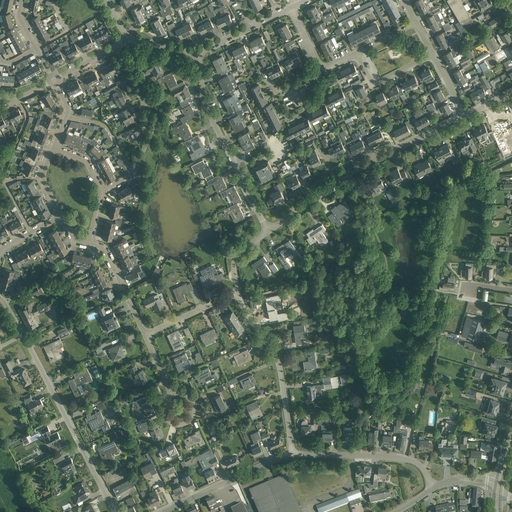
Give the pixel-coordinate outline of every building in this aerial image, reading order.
[(162,10),(166,8),(165,6),(171,3),(169,0),(162,0),(161,1),(162,4),(160,5),(162,10)] [(177,0),(179,3),(174,5),(174,6),(176,9),(177,11),(182,8),(181,6),(187,4),(184,0),(177,0)] [(274,4),(271,0),(262,0),(252,5),(255,10),(262,7),(261,4),(267,1),(270,6),(274,4)] [(330,0),(332,4),(334,6),(337,5),(338,9),(341,8),(336,0),(330,0)] [(462,25),(472,20),(472,19),(460,0),(445,0),(446,1),(447,0),(459,21),(462,25)] [(489,0),(485,0),(475,6),(476,8),(478,7),(480,10),(492,4),(489,0)] [(419,8),(417,8),(419,12),(421,11),(422,14),(428,10),(432,8),(431,8),(433,7),(432,6),(430,6),(428,2),(419,8)] [(33,14),(37,13),(38,5),(30,3),(28,9),(34,11),(33,14)] [(232,21),(229,14),(227,11),(225,12),(224,10),(229,7),(227,4),(218,8),(222,14),(221,14),(226,24),(232,21)] [(395,4),(388,8),(389,10),(388,11),(389,14),(397,10),(395,4)] [(134,16),(146,10),(145,11),(142,5),(139,7),(138,6),(131,10),(134,16)] [(307,10),(310,16),(318,12),(315,6),(307,10)] [(170,7),(167,9),(168,11),(161,14),(163,17),(165,16),(173,12),(172,11),(170,7)] [(0,21),(0,22),(3,21),(11,19),(10,16),(11,15),(10,13),(9,13),(10,10),(3,9),(4,9),(2,15),(0,15),(0,21)] [(477,16),(477,17),(479,20),(480,22),(485,18),(488,22),(488,23),(489,22),(492,27),(498,23),(502,21),(495,9),(492,11),(496,18),(492,20),(488,13),(485,15),(484,16),(483,13),(477,16)] [(146,10),(134,16),(138,23),(145,19),(148,17),(147,14),(148,13),(146,10)] [(389,14),(390,16),(392,19),(394,24),(400,21),(398,16),(400,15),(397,10),(389,14)] [(321,18),(323,17),(322,15),(321,11),(318,12),(310,16),(313,22),(321,18)] [(37,13),(33,14),(35,17),(30,20),(33,25),(41,21),(37,13)] [(433,15),(427,18),(430,24),(435,22),(439,19),(440,19),(437,13),(435,15),(435,14),(433,15)] [(217,20),(218,22),(220,27),(226,24),(221,14),(219,16),(220,18),(217,20)] [(189,23),(184,26),(183,26),(188,35),(190,33),(193,32),(194,32),(192,27),(190,24),(193,23),(189,15),(186,17),(185,15),(186,17),(185,18),(187,22),(188,21),(189,23)] [(208,22),(205,23),(208,30),(209,31),(212,29),(212,28),(214,27),(209,17),(206,18),(208,22)] [(380,19),(386,29),(391,26),(388,21),(386,22),(383,17),(380,19)] [(435,22),(430,24),(433,31),(439,27),(442,26),(442,25),(441,22),(444,21),(442,18),(440,19),(439,19),(435,22)] [(11,19),(3,21),(5,27),(6,27),(8,30),(13,28),(12,25),(14,24),(13,22),(12,22),(11,19)] [(151,22),(154,29),(166,23),(162,25),(159,19),(151,22)] [(199,22),(197,23),(202,33),(208,30),(205,23),(203,20),(199,22)] [(472,20),(462,25),(463,28),(464,27),(465,29),(474,24),(472,20)] [(44,27),(41,21),(33,25),(36,31),(44,27)] [(85,24),(88,28),(91,33),(92,36),(94,40),(96,39),(98,41),(100,40),(100,41),(103,39),(98,29),(93,31),(88,22),(85,24)] [(327,28),(325,25),(324,22),(321,24),(313,28),(315,34),(323,30),(327,28)] [(166,23),(154,29),(157,35),(168,30),(169,33),(175,30),(174,27),(169,29),(167,26),(168,26),(166,23)] [(280,31),(281,34),(289,30),(286,24),(284,25),(282,23),(274,27),(277,32),(280,31)] [(371,26),(375,33),(380,31),(377,23),(371,26)] [(176,26),(174,27),(175,30),(169,33),(171,36),(179,33),(181,38),(182,38),(181,37),(185,36),(188,35),(183,26),(184,26),(182,24),(176,26)] [(100,27),(98,29),(103,39),(106,37),(106,36),(108,35),(107,33),(109,32),(106,25),(103,26),(102,25),(101,25),(100,27)] [(365,29),(369,36),(375,33),(371,26),(365,29)] [(6,32),(9,37),(17,33),(14,27),(13,28),(8,30),(8,31),(6,32)] [(39,36),(47,32),(44,27),(36,31),(39,36)] [(88,36),(84,38),(88,47),(93,44),(89,37),(92,36),(91,33),(88,28),(85,30),(88,36)] [(369,36),(365,29),(360,32),(364,39),(369,36)] [(281,41),(284,40),(292,36),(289,30),(281,34),(283,37),(280,38),(281,41)] [(329,34),(328,32),(325,33),(323,30),(315,34),(316,34),(315,35),(316,37),(317,37),(318,39),(323,37),(326,35),(329,34)] [(353,32),(353,31),(347,34),(347,35),(349,37),(350,40),(352,45),(358,42),(354,34),(353,32)] [(442,33),(436,36),(439,42),(446,39),(452,35),(451,33),(448,34),(446,31),(445,31),(442,33)] [(507,31),(503,34),(495,39),(493,36),(485,41),(486,43),(485,43),(490,52),(494,50),(500,47),(497,42),(503,38),(506,43),(511,40),(507,31)] [(50,37),(47,33),(47,32),(39,36),(42,42),(50,37)] [(360,32),(354,34),(358,42),(364,39),(360,32)] [(9,43),(11,42),(12,42),(20,38),(17,33),(9,37),(6,39),(9,43)] [(446,39),(439,42),(443,48),(452,43),(450,40),(452,39),(453,37),(452,35),(446,39)] [(75,38),(74,38),(77,44),(80,42),(84,49),(88,47),(84,38),(81,39),(80,36),(78,36),(75,38)] [(264,47),(266,46),(262,36),(256,39),(260,47),(263,45),(264,47)] [(20,38),(12,42),(15,48),(23,43),(20,38)] [(72,45),(69,46),(74,55),(79,52),(75,45),(77,44),(74,38),(71,40),(72,41),(70,42),(72,45)] [(250,42),(252,46),(254,50),(256,53),(261,50),(260,47),(256,39),(250,42)] [(323,50),(334,44),(331,39),(321,44),(323,50)] [(60,46),(63,52),(65,50),(69,57),(74,55),(69,46),(67,42),(60,46)] [(15,48),(15,49),(17,53),(26,49),(23,43),(15,48)] [(448,52),(444,55),(447,61),(456,56),(455,54),(456,52),(459,51),(460,50),(458,48),(461,46),(459,43),(453,46),(455,49),(450,51),(448,52)] [(337,50),(334,44),(323,50),(326,55),(337,50)] [(244,45),(238,48),(244,59),(248,57),(249,54),(244,45)] [(60,53),(63,52),(60,46),(57,48),(53,50),(55,54),(59,63),(64,60),(60,53)] [(233,51),(235,55),(236,58),(238,62),(235,63),(236,65),(237,67),(238,70),(239,70),(241,68),(238,62),(244,59),(238,48),(233,51)] [(467,57),(460,61),(460,62),(462,65),(470,60),(474,58),(469,49),(467,51),(465,52),(467,57)] [(498,57),(504,54),(502,50),(493,55),(496,60),(499,59),(498,57)] [(294,56),(291,58),(295,67),(301,64),(302,64),(296,51),(293,53),(294,56)] [(490,56),(488,51),(476,58),(479,63),(490,56)] [(54,65),(59,63),(55,54),(50,56),(48,52),(45,54),(48,59),(51,58),(54,65)] [(289,69),(295,67),(291,58),(287,59),(286,57),(285,58),(283,54),(279,56),(280,58),(283,65),(283,64),(285,63),(289,70),(289,69)] [(216,65),(216,66),(225,62),(222,56),(219,57),(213,60),(214,62),(213,63),(215,66),(216,65)] [(456,56),(447,61),(450,67),(455,65),(458,63),(460,62),(460,61),(459,59),(457,56),(456,56)] [(263,58),(259,60),(258,60),(260,64),(258,65),(259,68),(266,65),(263,58)] [(464,68),(469,65),(471,63),(470,60),(474,58),(470,60),(462,65),(464,68)] [(157,60),(143,67),(145,72),(146,73),(153,69),(156,76),(155,76),(154,76),(146,80),(148,84),(156,80),(158,79),(164,76),(163,73),(157,60)] [(217,67),(216,68),(217,71),(218,71),(219,73),(225,70),(226,73),(230,71),(231,70),(232,70),(228,63),(226,64),(225,62),(216,66),(217,67)] [(278,62),(272,65),(277,76),(283,73),(278,62)] [(107,66),(111,74),(116,71),(117,74),(121,72),(117,66),(114,67),(112,63),(107,66)] [(37,64),(32,67),(37,75),(42,72),(37,64)] [(348,67),(352,75),(357,72),(354,64),(348,67)] [(266,68),(268,71),(272,79),(277,76),(272,65),(266,68)] [(107,66),(105,67),(102,69),(106,77),(111,74),(107,66)] [(27,70),(31,78),(37,75),(32,67),(27,70)] [(353,77),(352,75),(348,67),(342,70),(346,78),(347,80),(353,77)] [(422,74),(418,76),(421,81),(425,79),(429,77),(431,81),(434,79),(429,69),(422,73),(422,74)] [(460,69),(458,70),(453,73),(457,79),(463,75),(460,69)] [(26,81),(31,78),(27,70),(21,73),(26,81)] [(337,73),(340,80),(346,78),(342,70),(337,73)] [(164,76),(158,79),(160,85),(167,81),(171,88),(170,88),(171,91),(172,91),(178,88),(185,84),(183,81),(177,84),(171,72),(164,76)] [(21,84),(26,81),(21,73),(16,76),(21,84)] [(95,73),(90,75),(94,83),(99,81),(95,73)] [(224,77),(219,80),(220,82),(219,82),(219,83),(220,85),(221,85),(222,85),(222,86),(234,80),(231,74),(227,75),(224,77)] [(85,78),(87,82),(89,86),(91,85),(92,87),(95,85),(94,83),(90,75),(85,78)] [(466,82),(466,81),(469,80),(467,77),(464,78),(463,75),(457,79),(460,85),(466,82)] [(476,90),(480,97),(486,94),(484,90),(487,89),(485,85),(488,84),(488,83),(486,80),(484,76),(480,78),(483,84),(481,85),(482,88),(476,90)] [(409,80),(412,87),(418,84),(414,77),(409,80)] [(235,79),(222,86),(223,87),(222,87),(222,88),(223,90),(224,90),(225,92),(230,90),(234,87),(233,85),(237,83),(235,79)] [(72,83),(77,92),(81,90),(82,91),(86,89),(83,83),(79,85),(77,80),(72,83)] [(406,91),(412,87),(409,80),(403,83),(402,83),(405,88),(406,91)] [(69,98),(73,96),(72,95),(77,92),(72,83),(67,85),(70,91),(66,93),(69,98)] [(178,88),(172,91),(175,96),(182,93),(185,100),(184,100),(179,102),(181,105),(187,102),(187,103),(189,102),(192,100),(191,97),(185,84),(178,88)] [(251,89),(254,94),(262,91),(259,85),(251,89)] [(363,86),(359,88),(357,90),(354,91),(357,98),(360,97),(367,94),(366,93),(367,93),(366,90),(365,90),(363,86)] [(403,100),(406,98),(404,93),(403,91),(400,87),(401,89),(399,90),(397,86),(388,90),(390,94),(393,99),(400,96),(403,100)] [(106,97),(111,94),(113,96),(111,97),(112,100),(125,93),(122,89),(121,90),(119,87),(114,90),(112,87),(103,92),(106,97)] [(341,89),(336,92),(340,100),(341,103),(347,100),(341,89)] [(440,90),(434,93),(433,90),(427,93),(425,94),(426,96),(430,94),(434,103),(438,101),(444,98),(440,90)] [(473,100),(480,97),(476,90),(470,94),(473,100)] [(265,96),(262,91),(254,94),(257,100),(265,96)] [(330,95),(334,103),(340,100),(336,92),(333,93),(333,92),(330,94),(331,95),(330,95)] [(387,102),(385,97),(383,92),(376,96),(377,98),(377,99),(378,99),(381,105),(387,102)] [(407,92),(404,93),(406,98),(408,102),(412,101),(409,96),(407,92)] [(41,97),(43,102),(52,97),(50,93),(41,97)] [(110,105),(114,103),(116,107),(118,105),(119,108),(121,108),(125,105),(124,102),(126,101),(124,99),(127,97),(125,93),(112,100),(109,102),(110,105)] [(228,97),(224,100),(225,102),(224,102),(225,105),(226,105),(227,106),(236,101),(233,95),(228,97)] [(330,95),(324,98),(330,109),(336,106),(334,103),(330,95)] [(267,102),(265,96),(257,100),(260,106),(267,102)] [(44,107),(44,108),(43,108),(44,111),(51,111),(57,110),(55,106),(50,108),(49,106),(55,102),(52,97),(43,102),(45,105),(44,106),(44,107)] [(227,107),(228,110),(229,110),(230,112),(235,109),(237,112),(248,106),(247,104),(247,103),(239,107),(238,105),(242,103),(240,99),(236,101),(227,106),(227,107)] [(185,116),(180,118),(183,124),(186,122),(197,117),(190,104),(190,105),(189,102),(187,103),(187,102),(181,105),(182,109),(184,108),(187,115),(185,116)] [(392,115),(396,113),(391,102),(388,103),(391,110),(389,110),(392,115)] [(264,107),(267,113),(274,109),(271,103),(264,107)] [(447,103),(443,106),(441,107),(437,109),(439,112),(442,110),(445,114),(451,111),(447,103)] [(248,106),(237,112),(238,115),(230,119),(233,126),(242,121),(248,118),(246,114),(243,116),(242,113),(250,109),(248,106)] [(329,113),(325,106),(319,108),(323,116),(329,113)] [(133,114),(131,109),(128,111),(127,108),(125,109),(124,107),(117,111),(118,113),(117,114),(121,120),(133,114)] [(319,108),(314,111),(318,119),(323,116),(319,108)] [(12,111),(16,118),(19,117),(19,118),(22,117),(22,118),(25,117),(24,113),(21,115),(18,109),(15,111),(15,110),(12,111)] [(91,111),(82,109),(80,116),(90,118),(91,114),(93,115),(94,110),(91,109),(91,111)] [(274,109),(267,113),(269,118),(277,114),(274,109)] [(56,118),(49,116),(50,113),(55,115),(57,110),(51,111),(44,111),(43,113),(43,114),(45,117),(44,119),(54,123),(56,118)] [(7,115),(9,119),(11,122),(14,121),(13,120),(16,118),(12,111),(10,112),(10,113),(7,115)] [(308,114),(310,118),(312,122),(318,119),(314,111),(308,114)] [(421,119),(424,125),(426,124),(430,122),(429,120),(431,119),(427,111),(419,116),(421,119)] [(414,114),(417,120),(415,122),(414,121),(412,122),(415,128),(417,126),(419,128),(422,126),(424,125),(421,119),(419,116),(417,113),(414,114)] [(133,114),(121,120),(124,126),(126,125),(126,126),(135,121),(133,119),(135,118),(133,114)] [(277,114),(269,118),(272,124),(280,120),(277,114)] [(36,125),(44,129),(45,126),(52,129),(54,123),(44,119),(42,118),(40,123),(39,123),(37,122),(36,125)] [(302,122),(305,130),(311,127),(307,119),(302,122)] [(497,132),(493,134),(500,149),(501,148),(503,152),(507,150),(502,140),(498,142),(495,135),(502,132),(503,135),(509,133),(507,129),(511,127),(507,119),(493,125),(497,132)] [(272,131),(275,130),(283,126),(280,120),(272,124),(274,127),(271,128),(272,131)] [(400,128),(404,136),(410,133),(409,129),(412,127),(410,123),(408,120),(405,122),(406,125),(400,128)] [(245,127),(242,121),(233,126),(236,132),(245,127)] [(172,129),(170,130),(173,135),(174,134),(179,132),(182,139),(183,138),(185,141),(193,138),(193,137),(191,135),(192,134),(186,122),(183,124),(182,124),(179,125),(172,129)] [(300,132),(305,130),(302,122),(296,125),(300,132)] [(33,130),(39,133),(38,135),(47,139),(49,134),(43,132),(44,129),(36,125),(35,125),(33,130)] [(296,125),(290,127),(294,135),(300,132),(296,125)] [(132,141),(133,140),(141,136),(140,133),(143,132),(140,127),(132,131),(131,129),(136,126),(122,133),(126,139),(130,137),(132,141)] [(484,126),(475,131),(480,143),(487,140),(488,143),(491,142),(490,142),(495,139),(492,131),(488,133),(484,126)] [(288,138),(294,135),(290,127),(285,130),(288,138)] [(389,130),(390,133),(392,137),(396,135),(398,139),(404,136),(400,128),(394,131),(393,128),(389,130)] [(374,134),(377,141),(384,138),(381,131),(380,131),(379,130),(377,131),(377,132),(374,134)] [(339,140),(337,141),(334,143),(339,153),(345,150),(341,142),(344,141),(339,131),(336,133),(337,134),(337,135),(339,140)] [(250,139),(247,133),(238,137),(239,139),(240,143),(241,142),(242,143),(250,139)] [(356,133),(352,135),(354,139),(359,150),(362,149),(363,149),(365,148),(365,147),(363,143),(365,143),(361,134),(357,136),(356,133)] [(63,143),(69,145),(73,136),(67,134),(63,143)] [(73,136),(69,145),(74,147),(78,136),(74,134),(73,136)] [(366,135),(367,137),(371,144),(377,141),(374,134),(371,136),(370,134),(366,135)] [(45,144),(47,139),(38,135),(36,140),(33,139),(31,142),(37,145),(38,142),(45,144)] [(81,137),(78,136),(74,147),(78,149),(82,140),(84,136),(82,135),(81,137)] [(185,141),(184,142),(187,147),(190,145),(197,158),(201,156),(200,153),(201,153),(205,151),(206,150),(204,147),(198,135),(193,137),(193,138),(185,141)] [(84,136),(82,140),(78,149),(84,151),(87,142),(90,143),(92,140),(84,137),(84,136)] [(243,148),(244,147),(245,149),(250,147),(252,150),(255,148),(252,142),(256,140),(255,137),(254,137),(250,139),(242,143),(242,144),(241,145),(243,148)] [(93,146),(87,152),(91,156),(98,148),(101,145),(93,138),(92,140),(90,143),(93,146)] [(477,149),(474,143),(471,138),(467,140),(466,139),(458,143),(462,152),(468,149),(470,152),(477,149)] [(354,153),(359,150),(354,139),(346,143),(349,149),(351,148),(354,153)] [(305,147),(305,146),(306,146),(307,147),(312,145),(314,149),(317,148),(313,140),(301,147),(302,149),(305,147)] [(36,147),(37,145),(31,142),(30,145),(29,147),(32,149),(31,151),(41,155),(43,150),(36,147)] [(333,157),(339,153),(334,143),(331,144),(332,148),(329,149),(333,157)] [(442,148),(434,152),(435,154),(439,161),(440,164),(445,162),(444,159),(453,155),(450,149),(447,145),(442,147),(442,148)] [(98,148),(91,156),(95,160),(101,154),(103,156),(106,153),(102,149),(100,150),(98,148)] [(25,158),(31,161),(32,158),(38,160),(41,155),(31,151),(30,154),(24,153),(23,155),(26,156),(25,158)] [(316,152),(312,154),(314,157),(310,159),(314,166),(321,162),(316,152)] [(456,164),(461,161),(458,156),(453,158),(456,164)] [(24,161),(22,166),(25,167),(34,171),(36,166),(30,163),(31,161),(25,158),(24,161)] [(96,163),(99,168),(108,163),(105,158),(96,163)] [(191,166),(193,169),(195,174),(201,171),(201,172),(204,178),(205,178),(207,181),(214,177),(207,162),(204,163),(203,160),(191,166)] [(418,164),(413,166),(416,171),(419,178),(424,176),(423,175),(433,170),(430,165),(427,160),(421,163),(422,164),(419,165),(418,164)] [(268,161),(254,169),(261,183),(276,176),(268,161)] [(99,168),(102,173),(110,168),(108,163),(99,168)] [(294,172),(297,171),(293,164),(294,165),(290,167),(288,163),(286,164),(288,169),(285,170),(287,173),(293,170),(294,172)] [(310,173),(311,173),(309,170),(306,164),(303,165),(304,168),(300,170),(301,172),(303,177),(307,175),(307,176),(308,176),(310,175),(311,174),(310,173)] [(32,176),(34,171),(25,167),(25,168),(23,173),(32,176)] [(110,168),(102,173),(104,178),(113,173),(110,168)] [(408,177),(404,171),(400,173),(397,168),(388,173),(394,184),(408,177)] [(116,178),(113,173),(104,178),(107,182),(116,178)] [(228,189),(220,174),(214,177),(207,181),(209,186),(213,184),(218,193),(220,191),(220,193),(228,189)] [(295,189),(297,187),(297,186),(300,185),(298,180),(296,176),(293,177),(292,176),(286,179),(288,184),(291,183),(291,184),(293,188),(294,188),(295,189)] [(27,189),(35,185),(33,180),(31,182),(30,180),(27,180),(25,181),(25,180),(17,181),(8,186),(10,189),(18,185),(24,184),(27,189)] [(368,184),(370,188),(370,189),(373,187),(377,194),(386,189),(381,181),(380,182),(379,180),(377,181),(376,180),(368,184)] [(272,201),(274,204),(278,202),(278,201),(284,198),(281,191),(284,190),(280,182),(274,186),(277,191),(270,195),(273,201),(272,201)] [(35,185),(27,189),(29,193),(27,194),(28,197),(24,199),(25,201),(35,195),(34,193),(38,190),(35,185)] [(126,188),(123,190),(130,202),(132,201),(129,197),(135,194),(135,193),(132,188),(130,190),(128,185),(126,186),(127,186),(125,187),(126,188)] [(234,205),(237,203),(242,201),(234,186),(228,189),(220,193),(223,198),(226,196),(229,203),(231,202),(232,201),(234,205)] [(127,203),(130,202),(123,190),(120,191),(119,190),(118,191),(118,190),(117,191),(119,195),(116,197),(119,202),(125,199),(127,203)] [(36,205),(43,201),(41,196),(36,198),(35,195),(25,201),(27,199),(29,202),(31,201),(31,203),(34,201),(36,205)] [(43,210),(42,208),(46,205),(43,201),(36,205),(32,207),(34,210),(35,210),(36,211),(33,213),(34,215),(37,213),(37,214),(43,210)] [(348,219),(353,215),(343,201),(343,202),(336,207),(335,206),(331,209),(333,212),(330,214),(335,221),(336,221),(336,222),(338,226),(342,223),(340,219),(345,215),(348,219)] [(234,205),(223,210),(226,215),(230,213),(233,220),(236,218),(237,222),(245,218),(237,203),(234,205)] [(110,210),(118,212),(119,208),(124,210),(125,207),(120,206),(111,204),(110,207),(109,207),(109,208),(108,208),(108,209),(110,210)] [(39,217),(41,222),(47,218),(46,216),(50,213),(48,208),(43,210),(37,214),(39,217)] [(106,215),(111,216),(117,218),(118,214),(123,216),(126,216),(127,214),(123,213),(118,212),(110,210),(109,213),(107,213),(107,214),(106,215)] [(24,227),(19,219),(16,220),(15,218),(13,219),(18,229),(19,228),(20,229),(24,227)] [(16,230),(18,229),(13,219),(12,219),(14,222),(11,223),(12,224),(9,226),(13,233),(17,231),(16,230)] [(107,220),(106,224),(105,224),(104,225),(104,226),(105,226),(114,229),(115,225),(120,227),(120,226),(121,223),(121,221),(120,221),(115,220),(115,222),(107,220)] [(313,229),(306,234),(309,237),(307,239),(311,244),(313,243),(317,240),(321,246),(324,243),(325,244),(328,242),(322,233),(326,230),(322,224),(316,229),(317,230),(315,232),(313,229)] [(0,230),(3,237),(5,236),(6,237),(9,235),(7,231),(5,228),(3,229),(1,225),(0,225),(0,230)] [(102,232),(104,232),(113,234),(114,231),(118,232),(119,230),(114,229),(105,226),(105,230),(103,229),(103,231),(102,231),(102,232)] [(45,240),(47,242),(51,240),(59,235),(57,232),(59,232),(58,231),(58,230),(58,229),(48,234),(50,237),(45,240)] [(119,236),(118,236),(113,235),(113,234),(104,232),(103,236),(102,235),(102,237),(101,236),(101,238),(111,240),(112,237),(118,238),(119,236)] [(51,240),(53,243),(48,245),(49,247),(54,245),(62,241),(60,238),(61,237),(61,236),(61,235),(59,235),(51,240)] [(51,250),(52,253),(65,246),(63,243),(64,242),(64,241),(63,240),(62,241),(54,245),(55,248),(51,250)] [(116,252),(129,246),(129,245),(128,246),(127,242),(126,240),(122,242),(118,244),(116,244),(113,246),(115,249),(114,249),(114,251),(114,252),(116,251),(116,252)] [(278,257),(281,261),(282,263),(286,260),(284,257),(291,252),(294,257),(298,254),(292,244),(289,240),(285,243),(285,244),(283,246),(282,244),(276,249),(278,253),(280,252),(281,254),(278,257)] [(33,244),(33,246),(34,246),(38,254),(41,252),(43,257),(45,255),(43,251),(39,243),(36,245),(35,243),(34,244),(33,244)] [(32,256),(31,257),(33,262),(35,261),(32,257),(36,255),(38,260),(40,258),(38,254),(34,246),(33,246),(30,248),(30,246),(29,247),(28,246),(27,247),(32,256)] [(65,246),(52,253),(53,255),(58,252),(60,256),(65,253),(69,251),(69,249),(68,250),(67,248),(66,249),(65,246)] [(120,256),(127,253),(125,250),(130,248),(129,246),(116,252),(117,254),(116,255),(117,256),(116,256),(117,258),(120,256)] [(127,253),(120,256),(121,259),(128,256),(133,253),(130,248),(125,250),(127,253)] [(19,251),(20,253),(24,261),(25,261),(28,259),(30,264),(33,262),(31,257),(29,257),(26,250),(22,252),(22,251),(21,251),(20,251),(19,251)] [(77,264),(79,255),(76,254),(76,253),(75,252),(74,252),(72,256),(69,256),(68,260),(68,261),(75,263),(73,268),(76,269),(77,264)] [(27,265),(25,261),(24,261),(20,253),(17,255),(17,253),(15,254),(14,254),(19,264),(22,262),(25,267),(27,265)] [(82,270),(85,256),(82,256),(82,254),(81,254),(81,253),(80,253),(79,255),(77,264),(80,265),(79,269),(82,270)] [(85,256),(82,270),(83,270),(84,271),(85,266),(89,267),(90,261),(91,256),(90,256),(89,256),(88,257),(85,256)] [(128,256),(121,259),(118,260),(119,261),(120,262),(121,262),(122,264),(135,258),(134,257),(129,259),(128,256)] [(265,262),(266,261),(264,257),(252,265),(254,269),(257,267),(263,276),(268,273),(270,271),(269,269),(264,263),(265,262)] [(125,270),(129,268),(133,267),(138,265),(137,262),(132,264),(130,261),(135,259),(135,258),(122,264),(122,265),(121,266),(121,267),(122,267),(122,268),(123,267),(125,270)] [(14,270),(20,267),(17,262),(11,265),(14,270)] [(270,266),(275,273),(279,270),(274,263),(270,266)] [(460,270),(460,276),(465,276),(465,277),(471,278),(471,273),(474,273),(475,264),(465,263),(465,270),(460,270)] [(492,278),(492,273),(496,273),(496,264),(486,264),(486,271),(482,271),(482,277),(486,277),(486,278),(492,278)] [(130,282),(135,280),(140,278),(138,274),(142,272),(139,266),(137,267),(135,267),(130,270),(132,269),(134,272),(127,275),(130,282)] [(101,273),(102,273),(103,272),(103,271),(102,271),(102,270),(100,271),(99,267),(91,271),(86,273),(87,276),(92,274),(93,277),(101,273)] [(153,273),(152,276),(152,278),(157,276),(157,275),(161,269),(157,267),(153,273)] [(203,276),(200,277),(205,289),(209,287),(209,286),(213,284),(212,284),(213,283),(214,283),(215,284),(219,282),(218,281),(219,281),(225,278),(222,272),(214,276),(213,272),(214,272),(214,271),(213,271),(212,268),(206,271),(202,273),(203,275),(203,276)] [(4,274),(12,277),(13,274),(18,275),(19,273),(14,271),(5,269),(4,272),(3,272),(3,273),(2,273),(2,274),(4,275),(4,274)] [(89,279),(90,281),(94,279),(96,282),(91,284),(104,278),(106,278),(105,276),(105,277),(104,275),(103,276),(102,273),(101,273),(93,277),(89,279)] [(4,274),(4,275),(3,278),(1,277),(1,279),(0,280),(2,280),(11,283),(12,279),(16,281),(19,282),(19,281),(17,278),(12,277),(4,274)] [(441,280),(439,290),(448,291),(448,288),(453,289),(454,283),(453,283),(454,278),(448,277),(448,282),(441,280)] [(98,288),(104,285),(108,283),(108,282),(107,282),(107,281),(105,281),(104,278),(91,284),(92,287),(97,284),(98,288)] [(11,283),(2,280),(1,284),(0,283),(0,286),(5,287),(4,290),(10,292),(10,289),(9,288),(10,285),(15,287),(16,284),(11,283)] [(189,291),(187,286),(185,283),(172,289),(176,298),(179,303),(186,300),(183,293),(184,292),(184,293),(189,291)] [(164,291),(160,284),(154,287),(158,294),(164,291)] [(29,290),(32,295),(39,291),(37,286),(29,290)] [(270,298),(268,299),(272,316),(273,316),(279,314),(279,317),(292,314),(291,307),(284,308),(282,298),(292,296),(291,288),(269,293),(270,298)] [(111,292),(110,290),(102,293),(100,294),(102,297),(103,301),(105,304),(112,300),(111,297),(114,296),(112,292),(111,292)] [(163,307),(161,303),(157,295),(153,296),(148,298),(143,300),(146,307),(153,304),(156,311),(163,307)] [(261,297),(249,300),(251,308),(257,307),(257,304),(263,303),(261,297)] [(32,308),(28,300),(23,303),(25,306),(18,309),(23,320),(33,315),(35,314),(39,312),(37,308),(33,310),(34,312),(32,313),(32,312),(30,313),(29,311),(32,310),(31,309),(32,308)] [(47,302),(36,307),(37,308),(39,312),(45,309),(46,311),(50,309),(47,302)] [(462,319),(465,308),(458,306),(454,318),(456,318),(454,322),(460,324),(462,319)] [(107,332),(115,328),(119,326),(116,319),(117,318),(116,316),(115,316),(113,312),(100,318),(107,332)] [(245,330),(232,312),(223,318),(236,336),(245,330)] [(29,330),(33,328),(38,325),(33,315),(23,320),(29,330)] [(467,337),(473,318),(467,316),(461,336),(467,337)] [(473,318),(467,337),(479,341),(484,322),(473,318)] [(54,329),(58,335),(68,331),(65,324),(54,329)] [(298,325),(294,325),(293,325),(294,332),(296,332),(296,334),(295,334),(296,341),(296,340),(301,339),(301,340),(306,340),(307,340),(304,324),(298,325)] [(200,335),(201,338),(204,344),(220,336),(218,332),(215,333),(213,329),(205,333),(206,334),(200,336),(200,335)] [(172,346),(174,351),(184,346),(179,336),(180,335),(178,330),(167,335),(168,337),(168,336),(173,346),(172,346)] [(509,342),(511,342),(511,333),(511,334),(507,333),(508,332),(499,330),(497,338),(505,340),(506,336),(510,337),(509,342)] [(284,348),(293,347),(291,335),(282,336),(284,348)] [(59,339),(48,344),(43,346),(51,363),(64,356),(60,347),(63,346),(59,339)] [(465,342),(464,346),(469,347),(468,349),(476,352),(478,346),(465,342)] [(120,344),(108,349),(113,361),(125,357),(120,344)] [(100,345),(92,349),(94,354),(97,353),(98,357),(104,354),(103,350),(100,345)] [(237,365),(238,366),(239,365),(244,363),(243,362),(251,358),(247,349),(237,354),(236,351),(238,350),(229,354),(230,358),(233,356),(235,360),(232,361),(234,366),(237,365)] [(305,372),(306,371),(308,371),(308,369),(317,367),(315,350),(305,352),(306,356),(308,356),(309,361),(303,362),(305,372)] [(185,372),(190,370),(189,367),(190,366),(187,359),(188,359),(185,353),(178,357),(173,359),(176,364),(177,364),(178,366),(176,367),(178,372),(182,370),(182,371),(183,370),(183,369),(185,372)] [(509,366),(511,359),(494,354),(494,357),(491,356),(490,360),(496,362),(495,367),(505,370),(506,365),(509,366)] [(211,363),(213,367),(219,364),(216,358),(211,361),(211,363)] [(14,371),(12,368),(8,361),(4,363),(7,370),(9,374),(13,372),(14,371)] [(135,365),(129,368),(130,372),(133,377),(135,376),(139,384),(142,383),(147,381),(142,370),(138,372),(137,369),(135,365)] [(16,370),(14,371),(13,372),(15,376),(18,374),(24,386),(31,382),(25,369),(22,370),(21,367),(16,370)] [(202,384),(203,383),(215,377),(214,374),(211,375),(207,367),(205,369),(201,371),(201,373),(200,374),(199,373),(194,375),(196,379),(197,379),(200,384),(202,383),(202,384)] [(75,397),(81,394),(79,390),(77,386),(88,381),(88,382),(92,380),(87,368),(83,370),(73,374),(75,378),(68,381),(75,397)] [(483,371),(474,368),(472,376),(481,378),(483,371)] [(240,380),(244,390),(252,386),(257,384),(252,374),(248,377),(240,380)] [(490,383),(493,384),(491,391),(491,392),(492,392),(494,393),(494,392),(502,395),(503,393),(504,393),(504,391),(504,390),(506,382),(494,378),(491,378),(490,383)] [(312,386),(307,387),(308,398),(313,398),(316,397),(315,393),(321,392),(320,388),(324,387),(324,385),(324,384),(320,385),(314,386),(314,385),(312,386)] [(467,389),(465,395),(471,397),(475,398),(477,392),(467,389)] [(146,413),(151,410),(153,410),(150,403),(152,402),(149,395),(135,401),(133,401),(132,402),(132,403),(132,404),(132,406),(133,407),(133,408),(134,410),(136,409),(139,414),(140,414),(141,415),(142,415),(143,415),(144,415),(145,415),(146,415),(147,414),(146,413)] [(217,413),(222,410),(226,408),(220,395),(212,398),(215,405),(214,405),(217,413)] [(27,404),(31,412),(29,413),(31,417),(35,415),(33,411),(43,406),(40,399),(35,401),(35,400),(32,401),(30,397),(23,401),(25,405),(27,404)] [(127,403),(125,398),(116,402),(118,407),(121,405),(122,406),(127,403)] [(491,400),(489,407),(486,406),(485,412),(484,412),(484,414),(489,416),(490,412),(495,414),(496,414),(497,410),(498,410),(499,406),(498,406),(499,402),(491,399),(491,400)] [(105,401),(103,402),(101,403),(100,401),(97,402),(94,403),(90,405),(91,407),(97,405),(99,409),(105,406),(107,405),(105,401)] [(245,422),(252,419),(262,414),(260,408),(259,409),(258,406),(256,401),(246,405),(251,417),(245,420),(245,422)] [(106,407),(110,415),(114,413),(110,405),(106,407)] [(93,428),(97,426),(100,424),(102,429),(103,429),(104,431),(110,428),(107,420),(104,421),(99,411),(95,413),(95,414),(91,416),(90,413),(86,415),(87,417),(85,419),(87,423),(89,422),(93,429),(93,428)] [(23,415),(19,418),(23,426),(28,424),(23,415)] [(301,423),(302,425),(302,434),(301,434),(305,434),(305,433),(311,433),(311,434),(311,430),(312,430),(312,428),(313,428),(313,430),(317,430),(318,425),(318,423),(318,415),(314,415),(313,424),(312,424),(308,424),(307,422),(307,421),(306,421),(304,421),(303,421),(302,422),(301,423)] [(406,416),(404,426),(415,428),(416,421),(409,419),(410,416),(406,416)] [(482,433),(486,434),(486,436),(490,437),(491,435),(494,436),(495,432),(496,432),(498,425),(491,423),(492,419),(483,416),(481,421),(485,422),(483,428),(484,428),(482,433)] [(403,418),(397,418),(396,425),(394,425),(393,432),(397,432),(398,432),(399,430),(400,430),(403,418)] [(343,427),(343,440),(352,440),(352,430),(356,431),(356,421),(352,421),(352,427),(343,427)] [(141,423),(137,425),(141,434),(143,432),(149,430),(152,436),(154,440),(158,439),(162,436),(164,436),(162,431),(160,432),(159,429),(157,424),(151,427),(150,424),(143,427),(141,423)] [(211,423),(206,425),(209,433),(215,431),(211,423)] [(322,424),(321,429),(325,430),(322,430),(322,439),(332,439),(333,431),(329,430),(330,424),(325,424),(322,424)] [(445,426),(439,425),(438,430),(440,431),(439,432),(442,432),(441,433),(446,434),(447,429),(444,428),(445,426)] [(43,428),(40,429),(43,435),(44,435),(45,438),(48,445),(49,445),(51,444),(52,445),(54,450),(59,447),(56,441),(61,439),(57,432),(52,435),(50,431),(47,426),(43,428)] [(377,439),(378,434),(378,429),(375,429),(375,432),(370,431),(370,428),(366,427),(365,438),(369,438),(368,441),(374,442),(374,439),(377,439)] [(188,437),(183,439),(185,444),(186,445),(187,448),(191,445),(196,443),(196,444),(198,443),(200,446),(205,444),(198,430),(194,432),(195,433),(190,436),(190,437),(188,437)] [(397,442),(396,447),(404,449),(407,431),(400,430),(399,430),(398,432),(398,433),(399,433),(397,442)] [(252,448),(251,448),(253,451),(254,455),(262,452),(260,448),(257,441),(262,439),(258,431),(254,433),(256,439),(252,440),(254,444),(250,445),(252,448)] [(391,443),(392,438),(392,432),(389,431),(389,435),(383,435),(383,438),(383,443),(391,443)] [(271,438),(272,441),(267,443),(270,449),(281,444),(278,438),(277,439),(276,435),(271,438)] [(432,451),(433,446),(433,443),(431,443),(432,440),(429,440),(423,440),(424,436),(419,435),(419,439),(420,439),(419,447),(422,447),(422,449),(424,449),(424,451),(432,451)] [(442,456),(448,456),(448,439),(442,439),(442,443),(439,443),(439,445),(438,445),(437,455),(442,455),(442,456)] [(448,439),(448,456),(453,456),(458,456),(458,446),(458,444),(455,443),(455,440),(448,439)] [(111,456),(110,453),(114,451),(115,454),(119,453),(113,441),(105,445),(105,446),(104,447),(103,446),(97,448),(103,460),(111,456)] [(489,450),(497,451),(498,445),(493,444),(487,443),(486,443),(485,449),(486,449),(489,450)] [(169,455),(171,458),(179,454),(173,444),(166,448),(162,450),(158,452),(161,459),(166,456),(169,455)] [(215,446),(211,448),(213,452),(214,454),(217,460),(221,459),(215,446)] [(205,452),(194,457),(195,459),(197,460),(199,459),(199,460),(203,458),(207,467),(203,469),(203,468),(199,470),(202,476),(205,475),(208,479),(216,475),(212,469),(211,466),(218,462),(217,460),(214,454),(213,454),(211,449),(205,452)] [(496,460),(497,451),(489,450),(489,451),(484,450),(484,451),(471,450),(470,456),(481,457),(481,453),(488,455),(488,458),(496,460)] [(65,475),(71,472),(76,470),(72,462),(71,458),(65,461),(62,455),(53,460),(56,466),(61,463),(62,467),(64,466),(65,469),(63,470),(65,475)] [(227,467),(238,462),(235,456),(225,461),(227,467)] [(145,478),(157,472),(152,463),(141,468),(145,478)] [(361,474),(366,475),(366,474),(371,474),(371,466),(367,466),(367,465),(362,465),(362,466),(357,465),(357,473),(361,473),(361,474)] [(173,466),(160,472),(163,477),(163,478),(176,471),(173,466)] [(385,478),(386,473),(387,468),(379,467),(378,474),(382,475),(381,478),(385,478)] [(186,475),(182,477),(184,481),(188,488),(190,487),(191,487),(194,486),(192,481),(194,480),(189,470),(184,472),(186,475)] [(249,491),(257,511),(300,511),(286,476),(249,491)] [(176,485),(172,487),(173,490),(175,494),(183,490),(180,484),(177,478),(174,479),(176,485)] [(131,479),(117,486),(113,488),(118,499),(123,496),(136,490),(131,479)] [(76,505),(83,502),(87,500),(85,497),(89,494),(88,491),(89,491),(85,484),(84,484),(75,488),(79,496),(73,499),(76,505)] [(53,491),(55,494),(62,490),(60,488),(60,489),(54,486),(53,491)] [(148,498),(149,501),(151,505),(160,501),(159,498),(155,490),(149,493),(150,496),(148,498)] [(346,495),(349,503),(350,505),(354,504),(353,502),(362,498),(359,490),(346,495)] [(469,500),(472,500),(472,499),(480,500),(481,491),(470,490),(469,500)] [(386,500),(386,499),(390,498),(388,491),(385,492),(368,495),(370,503),(386,500)] [(316,507),(317,510),(317,511),(326,511),(349,503),(346,495),(316,507)] [(129,508),(125,509),(126,511),(135,511),(133,506),(132,506),(132,505),(135,503),(135,502),(133,498),(132,497),(125,500),(129,508)] [(206,502),(209,508),(210,511),(222,507),(220,503),(216,505),(213,499),(206,502)] [(472,499),(472,500),(471,508),(480,509),(480,500),(472,499)]
